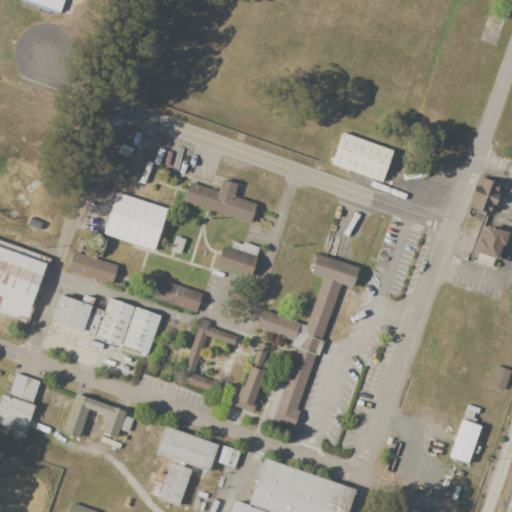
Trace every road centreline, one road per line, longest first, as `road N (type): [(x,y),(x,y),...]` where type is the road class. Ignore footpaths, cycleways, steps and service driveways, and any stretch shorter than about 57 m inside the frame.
road 1 (residential): [(511,66),(352,511)]
road 2 (residential): [(454,228),(65,89)]
road 3 (residential): [(28,358),(86,184),(173,0)]
road 4 (residential): [(0,348),(364,478)]
